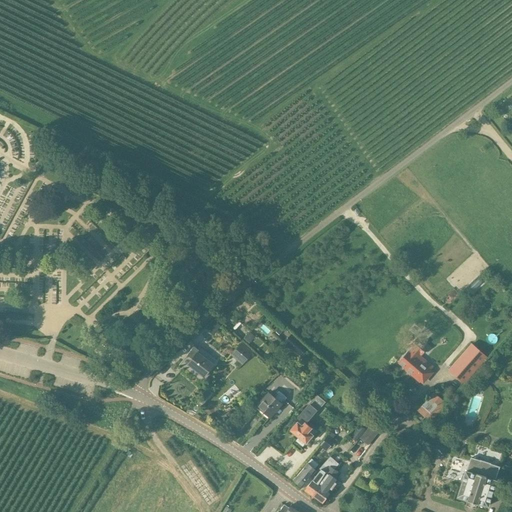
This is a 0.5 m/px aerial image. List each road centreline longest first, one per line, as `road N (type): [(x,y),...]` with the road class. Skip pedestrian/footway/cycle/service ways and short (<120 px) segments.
road 1 (unclassified): [(135,393),(239,290),(511,80)]
road 2 (tertiary): [(317,511),(135,393)]
road 3 (tertiary): [(135,393),(0,353)]
